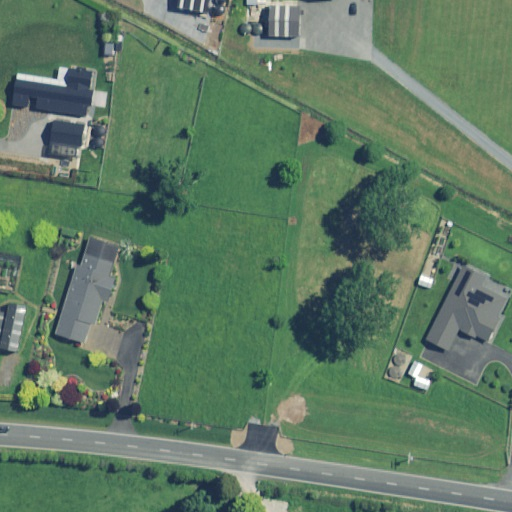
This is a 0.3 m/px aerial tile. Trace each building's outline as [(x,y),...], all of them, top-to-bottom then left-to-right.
[(207,0),(177,0),(176,7),(205,13),(207,0)] [(300,5),(269,4),(268,35),(299,36),(300,5)] [(67,86),(16,79),(12,104),(27,107),(29,95),(37,97),(36,108),(89,116),(93,90),(89,89),(91,71),(84,70),(85,68),(77,67),(77,69),(70,68),(67,86)] [(84,124),(53,120),(50,143),(80,147),(84,124)] [(76,265),(54,334),(83,343),(90,324),(94,325),(102,301),(107,302),(115,277),(109,275),(118,247),(90,238),(81,266),(76,265)] [(464,265),(427,341),(449,351),(460,328),(489,342),(500,318),(497,317),(506,298),(480,286),(486,275),(464,265)] [(0,348),(16,352),(26,306),(8,303),(6,313),(0,311),(0,348)]
